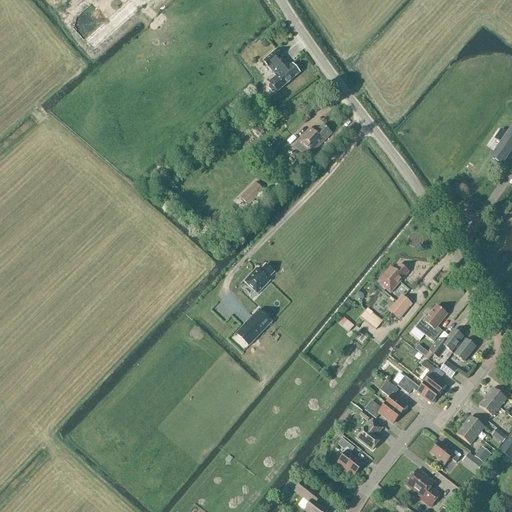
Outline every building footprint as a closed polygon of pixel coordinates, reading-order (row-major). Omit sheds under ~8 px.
[(83,41),(90,48),(93,51),(138,11),(128,1),(83,41)] [(276,91),(277,92),(284,86),(285,86),(299,73),(292,66),(289,68),(275,52),(263,62),(276,76),(268,83),(270,85),(269,86),(269,88),(272,92),(274,92),(276,91)] [(264,133),(249,116),(245,119),(259,135),(260,137),(264,133)] [(322,127),(315,135),(310,130),(297,142),(311,156),(331,135),(322,127)] [(501,131),(495,139),(501,143),(502,144),(492,159),(499,164),(501,165),(504,161),(510,166),(511,163),(511,129),(508,136),(501,131)] [(298,167),(307,158),(289,141),(281,150),(298,167)] [(255,184),(241,199),(248,207),(263,192),(255,184)] [(409,272),(399,264),(394,271),(390,267),(376,283),(390,295),(409,272)] [(244,282),(257,294),(269,281),(267,279),(274,273),(265,265),(259,272),(256,269),(244,282)] [(398,321),(412,305),(401,296),(388,312),(398,321)] [(437,327),(446,315),(436,307),(427,318),(424,316),(415,328),(433,343),(442,332),(437,327)] [(249,346),(272,322),(259,310),(236,334),(249,346)] [(375,331),(380,324),(365,312),(360,319),(375,331)] [(344,317),(338,324),(348,332),(354,326),(344,317)] [(451,353),(463,338),(453,330),(443,343),(439,339),(429,352),(438,359),(442,354),(449,359),(452,354),(451,353)] [(463,363),(475,348),(466,340),(454,355),(463,363)] [(419,344),(415,349),(420,353),(419,354),(424,358),(428,352),(419,344)] [(424,384),(438,395),(445,385),(432,375),(436,370),(424,361),(420,366),(428,372),(425,376),(428,378),(424,384)] [(452,378),(458,370),(447,361),(443,366),(441,369),(452,378)] [(438,395),(424,384),(420,389),(405,377),(397,387),(408,395),(413,390),(431,404),(438,395)] [(386,404),(400,415),(407,406),(394,396),(398,391),(387,382),(380,391),(390,399),(386,404)] [(485,397),(499,408),(506,399),(492,389),(485,397)] [(492,417),(499,408),(485,397),(478,406),(492,417)] [(400,415),(386,404),(381,409),(371,402),(364,411),(376,419),(380,414),(392,425),(400,415)] [(367,422),(370,418),(362,412),(359,416),(367,422)] [(463,426),(477,437),(484,428),(470,417),(463,426)] [(356,440),(372,452),(381,440),(377,436),(383,429),(372,420),(366,428),(365,427),(356,440)] [(470,445),(477,437),(463,426),(456,435),(470,445)] [(507,438),(497,430),(492,436),(503,444),(507,438)] [(511,431),(498,452),(509,459),(511,454),(511,431)] [(342,468),(354,477),(363,465),(350,454),(354,449),(342,440),(338,445),(346,452),(342,457),(337,458),(338,468),(342,468)] [(459,459),(453,454),(439,443),(431,453),(438,459),(437,461),(444,466),(450,459),(456,463),(459,459)] [(483,464),(491,455),(482,447),(474,457),(483,464)] [(476,473),(483,465),(468,454),(462,462),(476,473)] [(434,484),(417,471),(413,475),(412,474),(408,479),(409,480),(406,485),(422,498),(420,500),(430,508),(439,496),(430,489),(434,484)] [(326,511),(327,511),(316,503),(321,497),(314,492),(303,482),(296,492),(310,503),(304,510),(305,511),(326,511)]
